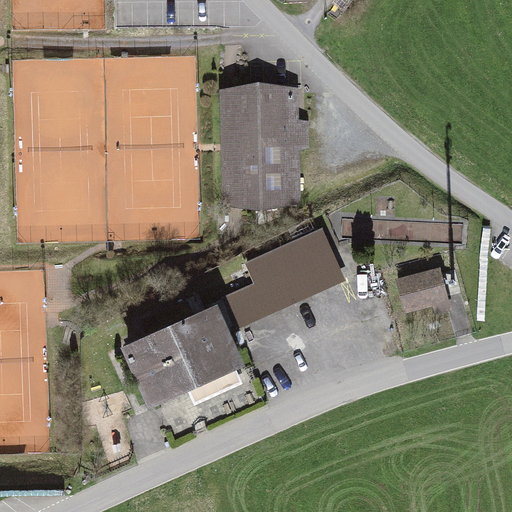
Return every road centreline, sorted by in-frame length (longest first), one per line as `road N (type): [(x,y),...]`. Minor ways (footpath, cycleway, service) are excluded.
road 1 (unclassified): [(71,511),(411,370),(511,346)]
road 2 (unclassified): [(511,223),(396,136),(258,0)]
